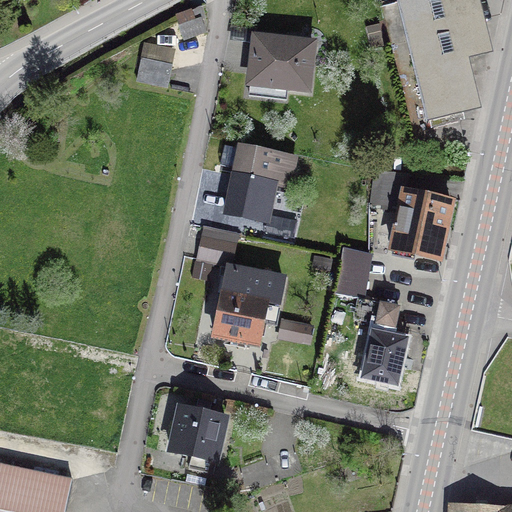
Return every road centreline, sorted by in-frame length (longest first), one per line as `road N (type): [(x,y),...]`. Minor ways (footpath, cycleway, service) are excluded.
road 1 (residential): [(224,0),(154,367)]
road 2 (primary): [(511,103),(439,437)]
road 3 (residential): [(154,367),(439,437)]
road 4 (residential): [(154,367),(123,497),(177,511)]
road 5 (tertiary): [(0,90),(58,47),(148,0)]
